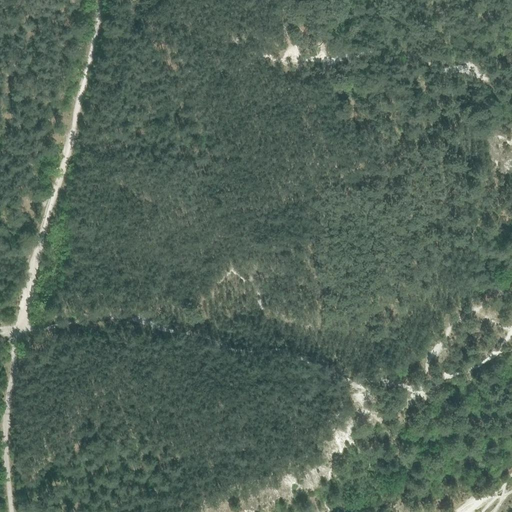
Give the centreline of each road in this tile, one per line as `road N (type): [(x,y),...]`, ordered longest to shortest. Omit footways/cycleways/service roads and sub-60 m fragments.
road 1 (track): [(98,0),(69,142),(16,330)]
road 2 (track): [(16,330),(3,432),(8,511)]
